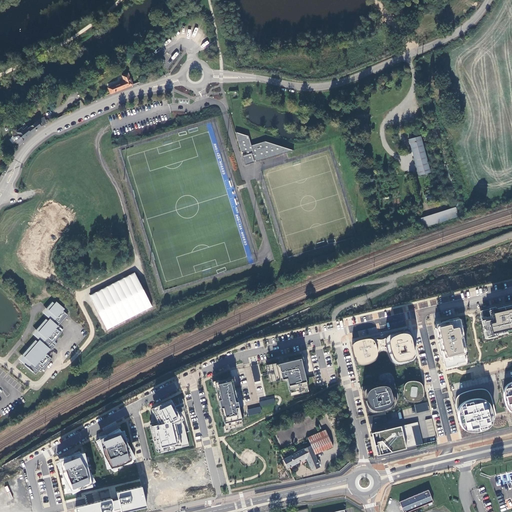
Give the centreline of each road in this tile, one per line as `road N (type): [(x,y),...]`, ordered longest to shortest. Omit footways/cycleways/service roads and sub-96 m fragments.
road 1 (tertiary): [(488,0),(454,37),(338,83),(308,87),(205,74)]
road 2 (residential): [(190,379),(29,465),(24,475),(35,511)]
road 3 (tertiary): [(0,189),(38,136),(185,74)]
road 4 (residential): [(334,333),(234,357),(190,379)]
road 5 (residential): [(419,312),(448,435),(445,457)]
road 6 (residential): [(363,474),(334,333)]
road 7 (tertiary): [(357,478),(221,508)]
road 8 (residential): [(190,379),(221,508)]
road 9 (tertiary): [(228,511),(355,487)]
